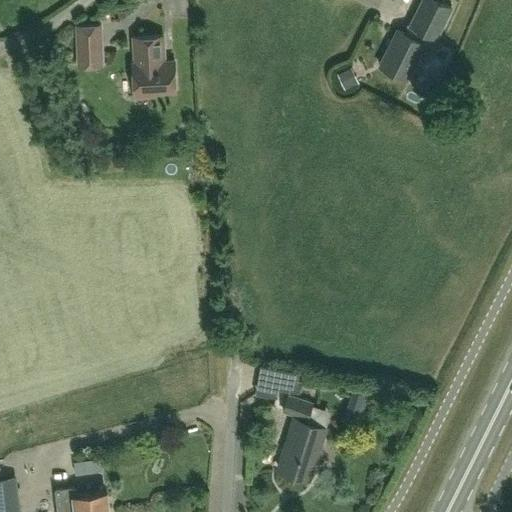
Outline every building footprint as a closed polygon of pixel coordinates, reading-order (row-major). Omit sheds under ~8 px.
[(436,0),(422,0),(406,34),(398,30),(380,66),(406,80),(422,49),(429,52),(451,7),(436,0)] [(77,25),(78,53),(78,65),(102,64),(102,52),(101,24),(77,25)] [(164,53),(164,47),(163,35),(133,37),(134,63),(132,63),(134,97),(155,96),(155,92),(176,91),(174,61),(165,61),(162,54),(164,53)] [(351,66),(337,72),(345,90),(359,83),(351,66)] [(299,393),(303,373),(280,370),(277,389),(299,393)] [(309,479),(325,429),(306,423),(312,403),(288,396),(283,411),(295,415),(278,469),(309,479)] [(349,410),(345,421),(359,425),(362,415),(349,410)] [(104,452),(108,463),(133,455),(124,431),(91,442),(95,454),(104,452)] [(0,511),(18,511),(14,476),(0,477),(0,511)] [(58,511),(109,511),(107,493),(74,496),(73,488),(56,490),(58,511)]
